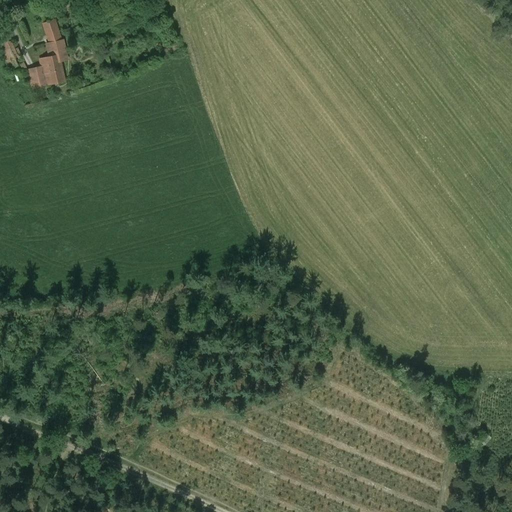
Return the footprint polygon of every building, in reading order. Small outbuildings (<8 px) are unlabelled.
[(44,24),(50,43),(50,44),(61,40),(54,20),(44,24)] [(0,42),(0,49),(3,56),(12,52),(7,40),(0,42)] [(47,44),(51,57),(58,55),(59,61),(67,59),(62,40),(61,40),(50,44),(50,43),(47,44)] [(20,69),(12,52),(3,56),(10,73),(20,69)] [(64,81),(59,61),(58,55),(51,57),(40,59),(42,68),(36,70),(39,86),(64,81)] [(481,439),(488,444),(494,436),(487,431),(481,439)]
